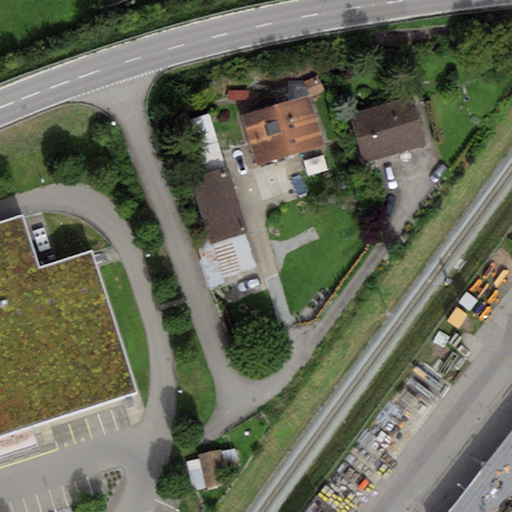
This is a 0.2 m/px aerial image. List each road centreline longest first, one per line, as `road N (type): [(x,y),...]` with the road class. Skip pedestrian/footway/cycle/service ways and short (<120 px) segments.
road 1 (residential): [(113,66),(234,412)]
road 2 (tertiary): [(113,66),(236,30),(418,0)]
road 3 (tertiary): [(0,109),(113,66)]
